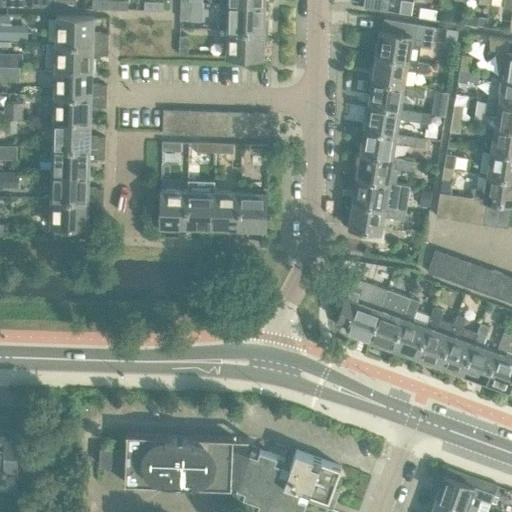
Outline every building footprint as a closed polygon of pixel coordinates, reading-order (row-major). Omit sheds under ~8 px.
[(144,0),(144,8),(163,9),(163,0),(144,0)] [(190,18),(190,1),(180,0),(180,18),(190,18)] [(364,0),(364,6),(386,10),(387,0),(364,0)] [(413,1),(406,0),(400,0),(399,12),(411,14),(413,1)] [(264,29),(265,3),(228,2),(227,28),(264,29)] [(28,40),(29,13),(17,13),(16,40),(28,40)] [(57,41),(109,42),(109,32),(93,31),(93,15),(57,14),(57,41)] [(380,29),(376,54),(407,59),(418,60),(420,46),(431,47),(435,25),(385,18),(384,18),(382,29),(380,29)] [(0,25),(0,39),(10,40),(10,26),(0,25)] [(458,29),(447,27),(444,40),(456,42),(458,29)] [(263,56),(264,29),(227,28),(226,55),(263,56)] [(189,54),(189,35),(179,35),(179,53),(189,54)] [(504,74),(511,75),(511,38),(488,35),(490,48),(497,49),(499,74),(504,74)] [(108,54),(109,42),(57,41),(56,67),(92,68),(92,54),(108,54)] [(0,65),(22,66),(22,52),(0,51),(0,65)] [(376,54),(372,78),(403,83),(406,68),(427,71),(428,62),(418,60),(407,59),(376,54)] [(459,67),(469,69),(472,56),(462,54),(459,67)] [(91,84),(92,68),(56,67),(55,93),(107,94),(107,84),(91,84)] [(467,83),(469,69),(459,67),(457,81),(467,83)] [(511,100),(511,75),(504,74),(500,98),(500,99),(511,100)] [(372,78),(368,103),(399,108),(402,93),(423,96),(425,87),(403,83),(372,78)] [(107,105),(107,94),(55,93),(54,119),(90,120),(91,105),(107,105)] [(511,100),(500,99),(500,98),(488,97),(484,121),(496,123),(496,124),(511,126),(511,100)] [(433,99),(431,113),(446,115),(448,101),(433,99)] [(3,117),(6,117),(22,118),(23,101),(6,101),(4,100),(3,117)] [(368,103),(364,128),(395,133),(398,117),(419,120),(421,111),(399,108),(368,103)] [(452,117),(462,119),(464,105),(454,103),(452,117)] [(164,108),(163,132),(177,132),(177,109),(164,108)] [(190,133),(190,109),(177,109),(177,132),(190,133)] [(202,133),(203,109),(190,109),(190,133),(202,133)] [(215,134),(216,110),(203,109),(202,133),(215,134)] [(228,134),(229,110),(216,110),(215,134),(228,134)] [(241,134),(242,111),(229,110),(228,134),(241,134)] [(254,135),(255,111),(242,111),(241,134),(254,135)] [(255,111),(254,135),(268,135),(269,111),(255,111)] [(460,132),(462,119),(452,117),(450,130),(460,132)] [(5,119),(5,129),(15,130),(15,119),(5,119)] [(90,135),(90,120),(54,119),(54,145),(105,146),(105,135),(90,135)] [(511,151),(511,126),(496,124),(492,149),(511,151)] [(364,128),(360,152),(391,158),(391,157),(394,142),(415,145),(417,136),(395,133),(364,128)] [(180,141),(163,140),(162,149),(180,150),(180,141)] [(214,151),(215,142),(197,141),(197,150),(214,151)] [(215,142),(214,151),(233,151),(233,142),(215,142)] [(267,143),(249,143),(249,152),(267,152),(267,143)] [(5,144),(5,152),(11,158),(16,158),(16,144),(5,144)] [(105,157),(105,146),(54,145),(53,171),(88,172),(89,157),(105,157)] [(511,176),(511,151),(492,149),(488,173),(511,176)] [(360,152),(356,177),(387,182),(387,181),(395,183),(398,167),(412,169),(413,160),(391,157),(391,158),(360,152)] [(443,167),(454,168),(456,154),(446,153),(443,167)] [(451,181),(454,168),(443,167),(441,179),(451,181)] [(24,170),(12,170),(12,180),(24,181),(24,170)] [(88,187),(88,172),(53,171),(52,197),(104,198),(104,188),(88,187)] [(511,202),(511,176),(488,173),(486,188),(475,186),(473,196),(475,197),(487,199),(499,200),(511,202)] [(356,177),(352,202),(384,207),(384,206),(405,209),(408,194),(409,185),(395,183),(387,181),(387,182),(356,177)] [(188,188),(186,226),(212,227),(213,188),(198,188),(198,179),(188,179),(188,188)] [(186,226),(188,188),(161,187),(160,225),(186,226)] [(238,227),(239,189),(213,188),(212,227),(238,227)] [(239,189),(238,227),(265,228),(266,190),(239,189)] [(448,217),(451,193),(440,191),(436,215),(448,217)] [(460,219),(463,195),(451,193),(448,217),(460,219)] [(475,197),(473,196),(463,195),(460,219),(471,221),(475,197)] [(103,210),(104,198),(52,197),(51,224),(54,224),(79,225),(87,225),(88,209),(103,210)] [(483,223),(487,199),(475,197),(471,221),(483,223)] [(495,224),(499,200),(487,199),(483,223),(495,224)] [(507,226),(511,202),(499,200),(495,224),(507,226)] [(405,209),(384,206),(384,207),(352,202),(348,227),(362,229),(360,241),(384,244),(386,232),(379,231),(382,216),(403,219),(405,209)] [(54,224),(54,235),(79,236),(79,225),(54,224)] [(439,274),(447,252),(436,248),(428,270),(439,274)] [(450,278),(458,256),(447,252),(439,274),(450,278)] [(462,283),(470,260),(458,256),(450,278),(462,283)] [(473,287),(481,264),(470,260),(462,283),(473,287)] [(484,291),(492,268),(481,264),(473,287),(484,291)] [(495,295),(504,272),(492,268),(484,291),(495,295)] [(507,299),(511,284),(511,275),(504,272),(495,295),(507,299)] [(352,276),(340,309),(351,312),(346,326),(344,330),(368,338),(379,308),(378,308),(386,287),(352,275),(352,276)] [(379,308),(368,338),(391,347),(402,316),(402,317),(410,296),(386,287),(378,308),(379,308)] [(402,316),(391,347),(415,355),(425,325),(412,320),(420,299),(410,296),(402,317),(402,316)] [(425,325),(415,355),(438,364),(453,323),(452,322),(438,317),(441,308),(432,305),(425,325)] [(453,323),(438,364),(462,372),(476,331),(461,326),(465,317),(455,313),(452,322),(453,323)] [(476,331),(462,372),(485,380),(495,350),(496,350),(496,349),(481,344),(484,336),(488,325),(479,322),(476,331)] [(495,350),(485,380),(508,389),(511,378),(511,341),(509,340),(511,333),(502,330),(498,341),(496,349),(496,350),(495,350)] [(0,426),(0,480),(4,480),(4,473),(15,473),(16,435),(5,434),(5,427),(0,426)] [(236,484),(249,451),(232,445),(232,435),(126,431),(125,448),(124,448),(123,464),(124,464),(124,466),(124,481),(230,486),(230,482),(236,484)] [(249,451),(236,484),(233,492),(250,498),(248,504),(269,511),(282,511),(283,510),(287,511),(300,511),(305,499),(316,503),(319,495),(335,501),(337,495),(339,490),(333,488),(341,466),(295,449),(291,460),(251,445),(249,451)] [(99,463),(123,464),(124,448),(100,447),(99,463)] [(443,475),(435,499),(471,511),(475,511),(480,499),(490,503),(494,493),(443,475)] [(471,511),(435,499),(429,511),(471,511)]
